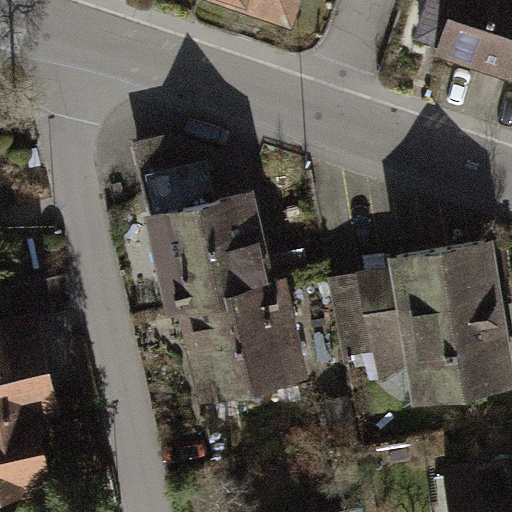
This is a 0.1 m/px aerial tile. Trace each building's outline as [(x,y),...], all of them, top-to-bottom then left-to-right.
[(219,0),(315,32),(325,0),(219,0)] [(511,0),(450,0),(433,45),(511,75),(511,0)] [(272,191),(160,211),(180,316),(207,311),(227,416),(341,395),(322,292),(292,298),(272,191)] [(403,265),(344,275),(355,348),(387,343),(391,366),(423,361),(429,404),(511,390),(511,257),(508,234),(400,251),(403,265)] [(74,319),(0,332),(0,511),(17,511),(87,500),(71,411),(90,407),(74,319)] [(511,511),(511,451),(461,460),(469,511),(511,511)]
